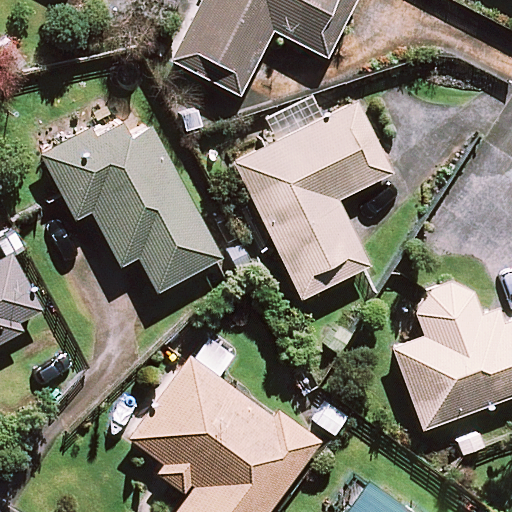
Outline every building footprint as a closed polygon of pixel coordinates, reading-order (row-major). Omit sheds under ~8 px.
[(160,0),(158,6),(183,19),(163,60),(231,94),(263,28),(318,56),(345,0),(160,0)] [(384,171),(352,102),(310,122),(299,99),(260,118),(271,141),(228,162),(292,297),(360,265),(328,198),(384,171)] [(211,257),(129,100),(32,151),(67,218),(83,209),(112,265),(130,255),(148,291),(211,257)] [(4,254),(0,256),(0,336),(38,317),(4,254)] [(417,286),(409,313),(418,336),(384,348),(414,428),(511,392),(511,301),(477,315),(469,290),(441,275),(417,286)] [(122,437),(154,460),(144,473),(178,498),(167,511),(258,511),(307,445),(210,376),(226,355),(196,334),(122,437)] [(403,511),(359,480),(336,511),(403,511)]
